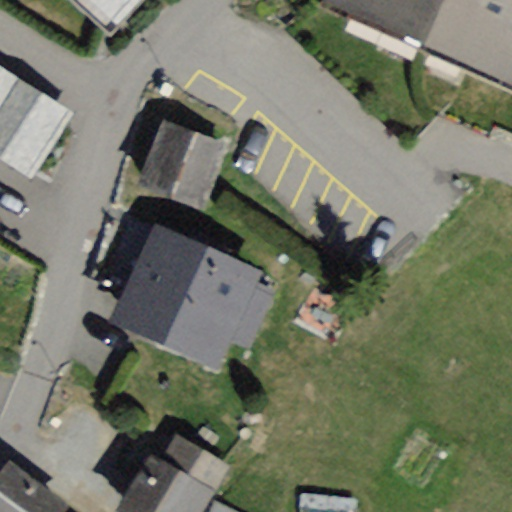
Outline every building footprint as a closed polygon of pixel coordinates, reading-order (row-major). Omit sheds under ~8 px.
[(58,0),(91,29),(118,0),(58,0)] [(511,75),(511,0),(301,0),(294,16),(501,103),(511,75)] [(0,168),(31,185),(75,104),(0,63),(0,168)] [(206,149),(147,131),(127,196),(186,214),(206,149)] [(257,296),(136,239),(85,331),(187,380),(205,340),(226,351),(257,296)] [(133,465),(101,511),(180,511),(205,475),(160,446),(144,472),(133,465)] [(40,511),(0,479),(0,511),(40,511)] [(278,511),(233,490),(218,511),(278,511)]
